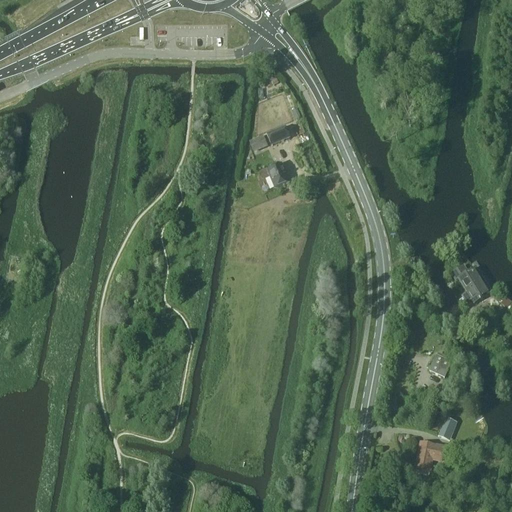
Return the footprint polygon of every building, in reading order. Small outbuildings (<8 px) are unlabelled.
[(263,137),(268,148),(286,140),(282,129),(263,137)] [(245,144),(249,152),(262,146),(258,138),(245,144)] [(263,170),(271,188),(285,182),(277,164),(263,170)] [(458,280),(466,294),(462,297),(462,299),(465,304),(467,304),(471,302),(474,306),(487,297),(482,290),(486,287),(475,269),(466,274),(462,268),(451,275),(455,282),(458,280)] [(437,394),(448,363),(434,357),(422,389),(437,394)] [(440,439),(446,441),(449,433),(443,431),(440,439)] [(440,465),(443,449),(443,448),(420,444),(415,472),(430,475),(433,463),(440,465)]
